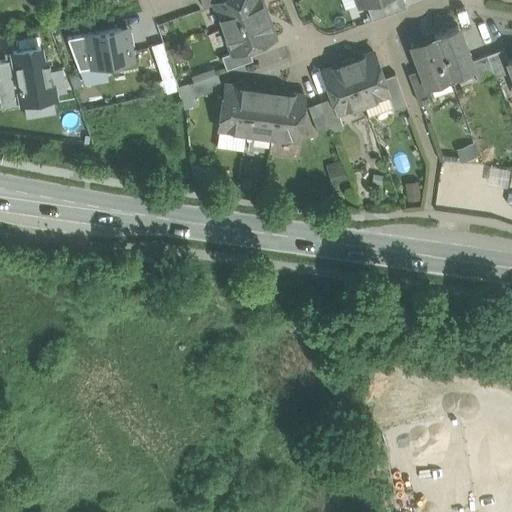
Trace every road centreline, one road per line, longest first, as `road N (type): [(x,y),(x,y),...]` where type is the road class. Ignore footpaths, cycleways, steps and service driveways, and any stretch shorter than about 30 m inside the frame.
road 1 (secondary): [(0,196),(511,269)]
road 2 (residential): [(311,48),(452,0)]
